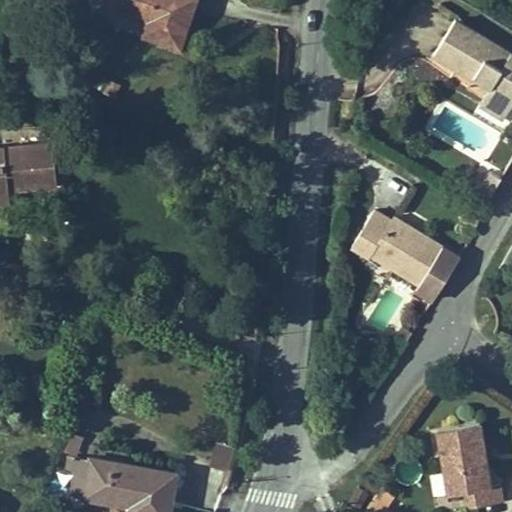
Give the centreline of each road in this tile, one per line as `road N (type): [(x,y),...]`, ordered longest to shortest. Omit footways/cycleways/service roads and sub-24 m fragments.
road 1 (tertiary): [(275,464),(297,323),(326,0)]
road 2 (residential): [(439,320),(375,414),(332,453),(275,464)]
road 3 (residential): [(511,185),(439,320)]
